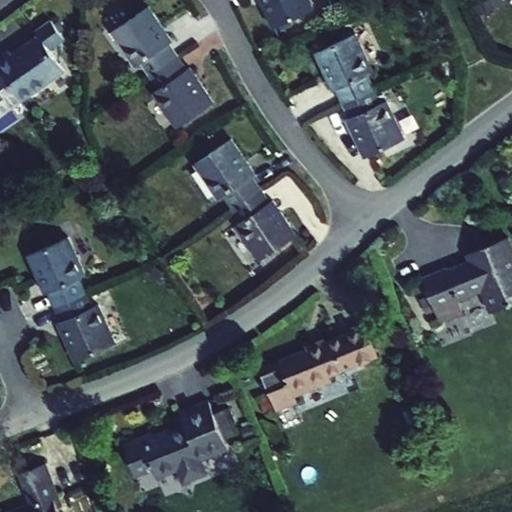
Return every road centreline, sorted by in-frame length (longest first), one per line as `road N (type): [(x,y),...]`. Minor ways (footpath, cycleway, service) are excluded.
road 1 (residential): [(368,224),(226,332),(31,417)]
road 2 (residential): [(215,0),(295,142),(368,224)]
road 3 (residential): [(511,111),(368,224)]
